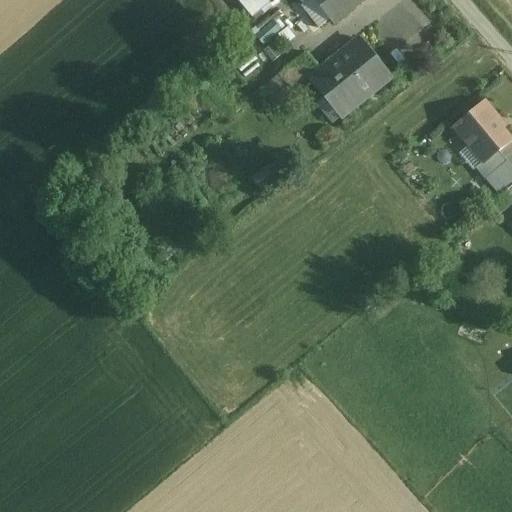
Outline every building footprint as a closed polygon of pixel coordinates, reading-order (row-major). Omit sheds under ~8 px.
[(243,0),(259,18),(278,3),(275,0),(243,0)] [(314,0),(336,26),(367,0),(314,0)] [(324,73),(310,83),(312,86),(323,100),(330,94),(347,116),(393,81),(364,43),(324,73)] [(311,56),(282,77),(296,97),(312,86),(310,83),(324,73),(311,56)] [(454,128),(483,163),(484,164),(498,152),(511,141),(495,122),(498,120),(484,103),(454,128)] [(484,164),(483,163),(477,168),(487,180),(507,163),(498,152),(484,164)] [(254,176),(259,185),(284,171),(278,162),(254,176)] [(511,167),(507,163),(487,180),(500,196),(511,186),(511,167)] [(268,194),(290,177),(285,170),(263,187),(268,194)] [(511,186),(500,196),(497,198),(507,210),(511,205),(511,186)]
